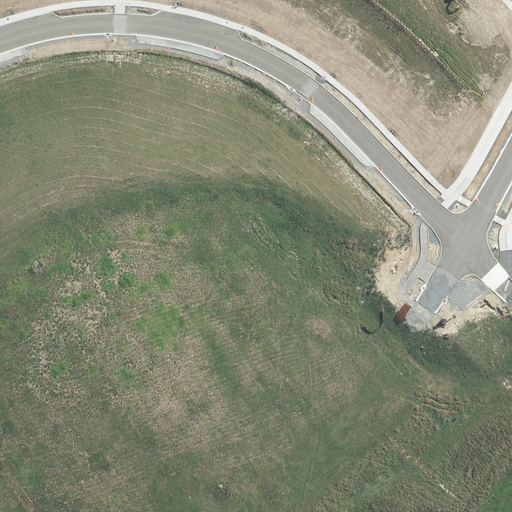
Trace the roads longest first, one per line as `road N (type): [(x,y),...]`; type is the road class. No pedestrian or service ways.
road 1 (residential): [(467,248),(312,84),(250,52),(157,23),(119,21),(0,40)]
road 2 (tertiary): [(427,308),(268,511)]
